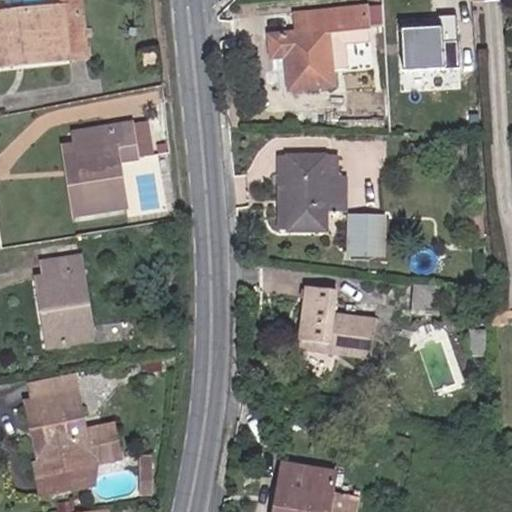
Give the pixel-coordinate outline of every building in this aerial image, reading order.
[(69,0),(70,7),(0,14),(0,71),(96,61),(90,0),(69,0)] [(304,35),(277,35),(278,64),(292,63),(295,95),(343,90),(337,37),(378,33),(377,10),(303,15),(304,35)] [(480,45),(452,43),(452,135),(486,134),(480,45)] [(141,123),(82,136),(82,146),(69,147),(80,221),(137,214),(129,166),(146,164),(141,123)] [(347,158),(290,159),(286,231),(335,234),(338,211),(353,211),(353,180),(347,175),(347,158)] [(395,220),(357,219),(355,259),(397,263),(395,220)] [(90,259),(49,264),(51,280),(43,281),(52,352),(98,346),(90,259)] [(344,292),(312,288),(306,342),(380,354),(383,322),(342,318),(344,292)] [(39,466),(48,498),(101,491),(105,468),(131,463),(120,427),(94,434),(81,378),(35,386),(40,403),(31,406),(43,465),(39,466)] [(160,457),(146,458),(148,497),(161,497),(160,457)] [(337,511),(343,474),(290,466),(283,511),(337,511)]
